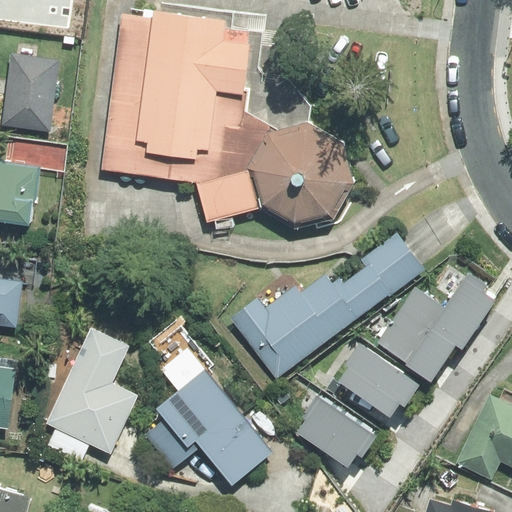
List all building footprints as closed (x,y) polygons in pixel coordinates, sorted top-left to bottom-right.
[(261,31),(121,12),(100,169),(197,183),(208,224),(265,209),(298,228),(340,218),(358,182),(352,140),(311,119),(279,128),(250,114),(261,31)] [(59,46),(9,43),(3,125),(52,129),(59,46)] [(0,165),(0,222),(30,224),(31,197),(38,197),(39,169),(65,170),(66,145),(1,142),(0,165)] [(257,303),(232,321),(275,380),(426,270),(399,234),(364,260),(368,265),(344,283),(337,273),(309,294),(299,281),(261,309),(257,303)] [(0,321),(21,323),(23,282),(38,283),(40,260),(0,257),(0,321)] [(434,291),(375,347),(427,402),(459,371),(449,360),(475,336),(434,291)] [(132,342),(92,324),(50,420),(58,424),(50,443),(85,458),(91,444),(111,452),(137,395),(113,384),(132,342)] [(16,364),(0,363),(0,425),(12,427),(16,364)] [(274,451),(204,366),(156,405),(165,416),(142,434),(172,470),(199,448),(209,459),(198,468),(211,483),(225,472),(235,484),(274,451)] [(511,401),(492,392),(457,462),(492,479),(502,458),(511,463),(511,401)] [(31,511),(36,497),(0,485),(0,511),(31,511)] [(494,511),(496,508),(454,494),(452,502),(434,497),(429,511),(494,511)] [(122,511),(90,502),(86,511),(122,511)]
